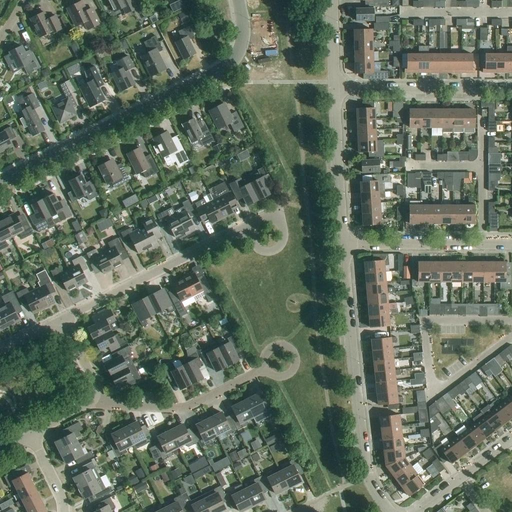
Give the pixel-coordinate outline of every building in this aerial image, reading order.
[(107,0),(114,13),(123,8),(125,14),(137,8),(132,0),(107,0)] [(179,0),(172,4),(176,12),(185,7),(180,0),(179,0)] [(67,9),(76,27),(84,23),(88,30),(100,24),(94,12),(88,15),(81,2),(67,9)] [(356,10),(356,21),(373,21),(373,9),(356,10)] [(55,16),(47,20),(44,12),(30,19),(40,38),(50,33),(51,35),(62,29),(55,16)] [(189,19),(185,12),(178,15),(182,23),(189,19)] [(154,16),(149,18),(152,24),(157,21),(154,16)] [(182,39),(175,42),(184,60),(195,55),(188,41),(194,38),(188,27),(178,32),(182,39)] [(354,30),(354,41),(372,41),(372,30),(354,30)] [(143,43),(149,53),(141,57),(151,77),(165,70),(157,54),(162,51),(155,37),(143,43)] [(128,48),(124,40),(119,43),(123,51),(128,48)] [(354,41),(355,52),(372,52),(372,41),(354,41)] [(5,57),(9,65),(14,63),(18,70),(24,67),(28,74),(39,68),(32,55),(27,58),(21,46),(18,48),(17,45),(10,48),(12,51),(9,52),(10,54),(5,57)] [(429,74),(429,55),(428,55),(428,47),(418,47),(418,55),(418,74),(429,74)] [(79,50),(74,53),(78,61),(83,58),(79,50)] [(355,52),(355,63),(372,62),(372,52),(355,52)] [(404,73),(418,74),(418,55),(407,55),(407,69),(404,69),(404,73)] [(429,74),(439,74),(439,55),(429,55),(429,74)] [(439,74),(450,74),(450,55),(439,55),(439,74)] [(450,74),(461,74),(461,55),(450,55),(450,74)] [(461,55),(461,74),(475,74),(475,69),(472,69),(472,55),(461,55)] [(482,73),(496,73),(496,55),(485,55),(485,69),(482,69),(482,73)] [(496,73),(507,73),(507,55),(506,55),(496,55),(496,73)] [(112,74),(121,92),(134,85),(127,71),(133,67),(128,56),(116,62),(120,70),(112,74)] [(372,80),(388,80),(388,72),(373,72),(372,62),(355,63),(355,74),(372,74),(372,80)] [(80,87),(90,108),(104,100),(98,88),(104,85),(95,67),(85,72),(88,83),(80,87)] [(50,75),(47,69),(41,72),(44,78),(50,75)] [(59,85),(66,98),(71,95),(65,83),(59,85)] [(23,110),(19,112),(22,119),(21,120),(24,128),(27,126),(32,136),(44,131),(34,110),(39,107),(33,94),(23,99),(27,106),(22,108),(23,110)] [(52,107),(60,123),(75,115),(67,100),(52,107)] [(393,102),(393,103),(393,118),(402,118),(402,102),(393,102)] [(209,111),(219,129),(230,124),(234,133),(244,128),(236,113),(230,116),(224,104),(209,111)] [(357,109),(357,120),(375,119),(374,108),(357,109)] [(409,128),(420,128),(420,110),(409,110),(409,128)] [(420,128),(431,128),(431,110),(420,110),(420,128)] [(431,128),(442,128),(442,110),(431,110),(431,128)] [(442,133),(452,133),(452,110),(442,110),(442,128),(442,133)] [(452,133),(463,133),(463,110),(452,110),(452,133)] [(463,110),(463,133),(474,133),(474,110),(463,110)] [(201,134),(197,125),(194,119),(182,125),(191,143),(199,139),(203,147),(214,141),(208,130),(201,134)] [(357,120),(358,131),(375,130),(375,119),(357,120)] [(499,126),(499,122),(494,122),(488,122),(488,132),(496,132),(497,126),(499,126)] [(0,152),(12,147),(9,141),(16,138),(11,127),(3,131),(4,132),(0,134),(0,152)] [(358,131),(358,142),(376,141),(375,130),(358,131)] [(153,147),(157,154),(160,152),(163,157),(169,154),(174,163),(187,157),(180,144),(174,148),(167,133),(154,139),(157,145),(153,147)] [(383,141),(376,141),(358,142),(358,153),(368,152),(369,158),(384,158),(383,141)] [(222,151),(218,145),(213,148),(216,154),(222,151)] [(127,155),(137,174),(142,172),(145,179),(159,172),(152,160),(147,163),(139,149),(127,155)] [(239,153),(241,159),(251,156),(249,150),(239,153)] [(404,168),(404,162),(405,162),(405,157),(399,157),(399,162),(392,162),(393,168),(404,168)] [(98,167),(107,185),(111,183),(114,188),(129,181),(121,164),(117,166),(113,159),(110,161),(98,167)] [(361,161),(362,173),(379,172),(379,160),(361,161)] [(261,178),(250,183),(259,201),(270,195),(266,187),(272,184),(270,180),(263,167),(257,170),(261,178)] [(420,179),(420,173),(415,173),(415,174),(407,174),(407,188),(415,188),(415,179),(420,179)] [(431,173),(420,173),(420,179),(422,179),(422,181),(424,186),(431,186),(431,173)] [(446,186),(452,186),(453,173),(442,173),(442,179),(444,179),(444,181),(446,186)] [(453,173),(452,186),(459,186),(461,179),(463,179),(463,173),(453,173)] [(360,182),(361,193),(384,192),(384,183),(390,183),(389,174),(384,175),(375,175),(376,181),(360,182)] [(98,196),(91,181),(85,184),(81,176),(69,182),(74,191),(68,194),(72,203),(86,196),(89,201),(98,196)] [(259,201),(250,183),(244,186),(240,179),(230,184),(238,201),(243,198),(247,206),(259,201)] [(219,198),(213,201),(222,219),(233,213),(232,211),(239,208),(231,192),(229,193),(224,182),(214,188),(219,198)] [(361,193),(362,204),(379,203),(379,198),(385,198),(384,192),(361,193)] [(54,194),(42,200),(55,224),(72,216),(63,200),(58,203),(54,194)] [(158,200),(156,196),(147,200),(150,205),(158,200)] [(222,219),(213,201),(207,204),(204,199),(200,201),(195,204),(197,209),(196,210),(204,225),(210,222),(212,224),(222,219)] [(463,206),(463,224),(474,224),(474,199),(468,199),(468,206),(463,206)] [(55,224),(42,200),(31,205),(36,214),(30,216),(32,220),(38,233),(48,228),(49,229),(56,226),(55,224)] [(145,200),(140,203),(144,210),(149,207),(145,200)] [(182,213),(176,216),(185,233),(184,233),(186,235),(196,230),(189,218),(196,215),(188,200),(182,203),(184,207),(180,209),(182,213)] [(420,224),(420,206),(420,201),(409,202),(409,214),(405,214),(405,223),(409,223),(409,224),(420,224)] [(362,204),(362,215),(380,214),(379,203),(362,204)] [(420,224),(431,224),(431,206),(420,206),(420,224)] [(431,224),(442,224),(442,206),(431,206),(431,224)] [(442,224),(452,224),(452,206),(442,206),(442,224)] [(452,224),(463,224),(463,206),(452,206),(452,224)] [(176,216),(175,214),(169,217),(166,211),(156,216),(163,229),(169,226),(175,238),(184,233),(185,233),(176,216)] [(15,213),(3,219),(12,237),(19,234),(22,240),(33,234),(27,222),(21,225),(15,213)] [(380,214),(362,215),(363,226),(381,225),(380,214)] [(145,229),(140,232),(139,232),(148,249),(149,251),(159,246),(156,241),(162,238),(152,218),(142,223),(145,229)] [(12,237),(3,219),(0,220),(0,250),(8,247),(5,241),(12,237)] [(113,226),(109,219),(102,222),(105,230),(113,226)] [(498,232),(498,223),(490,223),(489,232),(498,232)] [(94,233),(91,227),(85,230),(88,236),(94,233)] [(139,232),(140,232),(138,229),(133,232),(130,228),(121,233),(126,244),(132,242),(138,254),(148,249),(139,232)] [(75,236),(78,243),(86,239),(82,232),(75,236)] [(110,249),(105,252),(113,269),(123,264),(117,252),(123,249),(117,238),(107,243),(110,249)] [(113,269),(105,252),(99,255),(96,249),(86,254),(92,265),(97,262),(103,274),(113,269)] [(364,263),(365,274),(385,272),(384,266),(388,266),(387,255),(370,255),(372,255),(373,262),(364,263)] [(75,267),(69,270),(77,287),(87,282),(81,270),(87,267),(81,256),(72,261),(75,267)] [(418,283),(429,283),(429,263),(418,263),(418,276),(411,276),(412,286),(418,286),(418,283)] [(429,283),(440,283),(440,263),(429,263),(429,283)] [(440,283),(451,283),(451,263),(440,263),(440,283)] [(451,283),(461,283),(461,263),(451,263),(451,283)] [(461,283),(472,283),(472,263),(461,263),(461,283)] [(472,283),(483,283),(483,263),(472,263),(472,283)] [(483,283),(494,283),(494,263),(483,263),(483,283)] [(494,263),(494,283),(500,283),(500,290),(511,290),(511,276),(505,276),(505,263),(494,263)] [(77,287),(69,270),(63,273),(60,267),(50,272),(56,283),(61,280),(68,292),(77,287)] [(40,288),(34,291),(44,309),(54,303),(49,292),(54,290),(51,283),(51,282),(45,270),(36,275),(39,282),(37,283),(40,288)] [(365,274),(366,284),(386,283),(385,272),(365,274)] [(194,273),(183,279),(192,297),(195,303),(206,297),(208,303),(215,299),(205,278),(198,281),(194,273)] [(192,297),(183,279),(172,284),(176,292),(169,296),(180,317),(187,314),(181,302),(192,297)] [(367,295),(387,293),(394,293),(394,288),(386,288),(386,283),(366,284),(367,295)] [(44,309),(34,291),(29,293),(27,288),(16,294),(22,306),(27,303),(33,314),(44,309)] [(158,291),(147,297),(156,314),(167,308),(169,314),(175,311),(168,296),(164,288),(158,291)] [(6,306),(0,308),(0,311),(8,327),(19,321),(14,310),(20,307),(12,291),(6,295),(7,296),(2,299),(6,306)] [(367,295),(368,306),(388,304),(387,293),(367,295)] [(156,314),(147,297),(131,305),(142,327),(147,325),(145,320),(156,314)] [(397,309),(397,303),(388,304),(368,306),(369,317),(388,315),(398,314),(397,309)] [(93,340),(111,331),(119,327),(110,309),(97,315),(92,318),(95,325),(87,329),(93,340)] [(388,315),(369,317),(369,328),(389,326),(388,315)] [(111,331),(93,340),(94,340),(100,351),(108,346),(111,352),(127,344),(124,338),(122,339),(119,334),(114,336),(111,331)] [(229,343),(218,348),(227,366),(238,361),(234,352),(239,350),(232,336),(227,339),(229,343)] [(371,340),(372,351),(392,349),(391,343),(396,343),(396,337),(371,340)] [(108,371),(111,376),(133,364),(128,354),(131,352),(129,346),(114,354),(117,359),(105,364),(106,366),(104,367),(106,372),(108,371)] [(188,363),(182,366),(191,384),(203,379),(196,366),(201,364),(196,353),(197,350),(195,346),(186,350),(187,355),(188,363)] [(227,366),(218,348),(211,352),(208,346),(199,351),(205,362),(210,360),(216,372),(227,366)] [(502,352),(506,357),(510,354),(511,356),(511,347),(511,346),(506,349),(502,352)] [(372,351),(373,362),(393,360),(392,349),(372,351)] [(506,357),(502,352),(498,355),(504,362),(506,361),(507,362),(509,361),(506,357)] [(373,362),(374,373),(394,371),(393,360),(373,362)] [(191,384),(182,366),(175,370),(172,363),(163,368),(169,380),(174,378),(180,390),(191,384)] [(133,364),(111,376),(116,387),(128,381),(130,386),(141,381),(133,364)] [(488,370),(485,365),(481,368),(488,378),(490,376),(491,377),(493,375),(489,370),(488,370)] [(374,373),(375,383),(395,381),(395,376),(400,375),(400,370),(394,371),(374,373)] [(471,383),(475,387),(476,387),(482,396),(486,394),(479,385),(482,383),(474,373),(468,378),(471,383)] [(401,392),(401,388),(396,388),(395,381),(375,383),(377,394),(396,392),(401,392)] [(454,388),(450,391),(455,397),(459,394),(454,388)] [(450,391),(442,397),(451,409),(455,406),(451,400),(455,397),(450,391)] [(396,392),(377,394),(378,405),(403,403),(402,397),(397,398),(396,392)] [(257,395),(244,401),(253,418),(260,414),(262,418),(273,413),(265,398),(260,401),(257,395)] [(451,409),(442,397),(433,404),(437,409),(441,406),(446,413),(451,409)] [(511,400),(509,398),(501,404),(511,418),(511,400)] [(235,413),(230,416),(237,431),(247,425),(245,422),(253,418),(244,401),(232,407),(235,413)] [(492,403),(489,406),(503,425),(511,418),(501,404),(496,408),(492,403)] [(479,411),(481,413),(494,431),(503,425),(489,406),(488,405),(479,411)] [(426,406),(417,407),(401,409),(402,415),(415,413),(418,411),(426,410),(426,406)] [(237,431),(230,416),(224,419),(221,413),(209,419),(217,436),(220,441),(227,437),(226,436),(237,431)] [(472,420),(475,424),(486,438),(494,431),(481,413),(472,420)] [(379,418),(380,429),(400,426),(399,415),(379,418)] [(433,419),(437,423),(439,427),(439,426),(443,423),(437,416),(433,419)] [(199,431),(194,434),(198,443),(201,449),(212,443),(210,439),(217,436),(209,419),(196,425),(199,431)] [(55,443),(60,453),(78,444),(75,439),(80,436),(78,431),(82,429),(79,422),(61,431),(64,438),(55,443)] [(136,422),(124,429),(132,445),(140,442),(142,446),(152,440),(145,426),(139,428),(136,422)] [(475,424),(466,430),(477,444),(486,438),(475,424)] [(183,425),(170,431),(178,448),(186,444),(188,448),(198,443),(194,434),(191,428),(186,431),(183,425)] [(380,429),(382,439),(402,437),(400,426),(380,429)] [(455,433),(458,437),(469,451),(477,444),(466,430),(463,426),(455,433)] [(132,445),(124,429),(111,435),(114,441),(109,444),(116,458),(127,453),(125,449),(132,445)] [(178,448),(170,431),(157,437),(160,443),(155,446),(162,461),(173,455),(171,451),(178,448)] [(283,438),(281,432),(265,440),(268,446),(283,438)] [(382,439),(383,450),(403,448),(402,437),(382,439)] [(458,437),(449,443),(460,457),(469,451),(458,437)] [(262,447),(258,440),(250,444),(254,451),(262,447)] [(460,457),(449,443),(443,447),(441,444),(434,449),(445,463),(448,460),(451,464),(452,464),(460,457)] [(78,444),(60,453),(66,464),(75,460),(78,465),(93,457),(91,451),(84,455),(78,444)] [(385,466),(388,470),(404,458),(403,448),(383,450),(385,466)] [(422,454),(424,457),(431,452),(429,449),(422,454)] [(240,458),(236,451),(228,455),(232,462),(240,458)] [(431,452),(424,457),(426,460),(433,455),(431,452)] [(198,460),(198,461),(202,468),(208,465),(204,457),(198,460)] [(388,470),(395,479),(411,467),(404,458),(388,470)] [(287,468),(280,472),(288,488),(301,481),(298,476),(303,474),(296,459),(286,464),(287,468)] [(435,467),(439,473),(444,469),(436,459),(431,463),(435,467)] [(219,470),(216,463),(214,464),(212,460),(208,462),(211,467),(212,466),(215,473),(219,470)] [(73,478),(78,489),(95,480),(92,474),(97,472),(92,462),(81,467),(84,473),(73,478)] [(242,468),(239,462),(233,465),(236,472),(242,468)] [(435,467),(432,464),(426,469),(428,472),(435,467)] [(160,471),(157,465),(150,468),(153,474),(160,471)] [(395,479),(401,488),(417,475),(411,467),(395,479)] [(147,477),(142,468),(135,472),(140,481),(147,477)] [(14,485),(17,491),(32,483),(27,473),(23,475),(20,469),(4,477),(9,488),(14,485)] [(182,476),(178,469),(171,472),(174,479),(182,476)] [(171,480),(166,470),(160,473),(165,483),(171,480)] [(271,472),(260,477),(267,491),(273,488),(276,494),(288,488),(280,472),(273,476),(271,472)] [(190,484),(196,481),(192,474),(186,477),(190,484)] [(417,475),(401,488),(408,496),(424,484),(417,475)] [(252,486),(244,490),(253,506),(265,500),(262,494),(267,491),(260,477),(250,482),(252,486)] [(95,480),(78,489),(83,500),(95,494),(97,500),(112,492),(109,487),(105,489),(103,484),(98,486),(95,480)] [(17,491),(21,500),(37,493),(32,483),(17,491)] [(136,494),(142,491),(139,484),(133,488),(136,494)] [(212,495),(204,499),(210,511),(220,511),(225,510),(222,504),(227,501),(224,495),(220,486),(210,492),(212,495)] [(235,490),(224,495),(227,501),(232,510),(237,507),(239,511),(241,511),(253,506),(244,490),(237,493),(235,490)] [(24,505),(26,510),(42,502),(37,493),(21,500),(16,503),(18,508),(24,505)] [(172,505),(164,509),(165,511),(184,511),(187,511),(184,504),(180,496),(170,501),(172,505)] [(94,511),(111,511),(110,510),(115,508),(110,498),(99,503),(102,509),(94,511)] [(195,499),(184,504),(187,511),(188,511),(210,511),(204,499),(197,503),(195,499)] [(46,511),(42,502),(26,510),(27,511),(46,511)]
